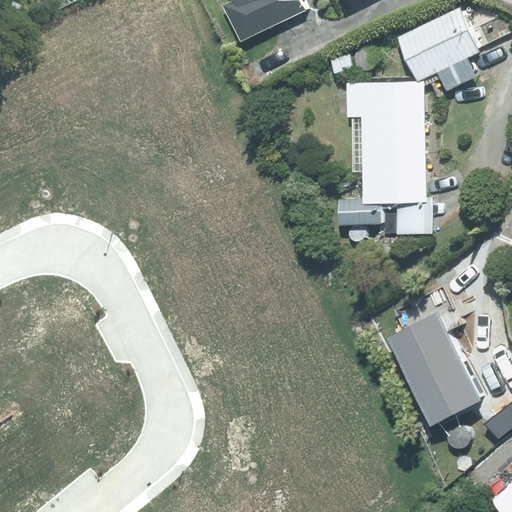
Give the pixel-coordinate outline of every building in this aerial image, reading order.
[(245,0),(233,6),(250,41),(313,10),(308,0),(245,0)] [(474,58),(486,53),(465,8),(402,39),(424,82),(444,72),(454,92),(483,78),(474,58)] [(348,225),(389,224),(389,203),(404,203),(404,235),(439,235),(439,198),(432,199),(430,83),(355,84),(355,118),(358,118),(359,166),(364,166),(364,170),(372,169),(372,199),(348,199),(348,225)] [(396,338),(444,427),(495,400),(447,311),(396,338)] [(511,511),(511,463),(486,492),(507,511),(511,511)]
